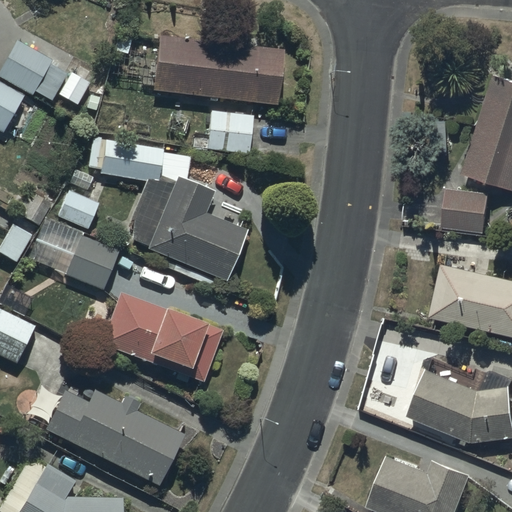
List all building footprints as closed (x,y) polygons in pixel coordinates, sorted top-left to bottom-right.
[(280,47),(158,32),(151,86),(274,100),(280,47)] [(51,57),(15,37),(0,62),(0,74),(31,92),(33,89),(49,98),(64,72),(48,62),(51,57)] [(91,63),(82,57),(73,71),(72,70),(58,91),(76,103),(91,80),(83,76),(91,63)] [(511,76),(494,70),(464,167),(511,181),(511,76)] [(22,92),(0,79),(0,128),(2,129),(22,92)] [(252,113),(209,108),(207,134),(191,132),(190,143),(204,144),(204,146),(247,151),(252,113)] [(161,146),(92,134),(86,164),(100,166),(100,171),(145,177),(129,216),(134,218),(127,235),(145,243),(145,245),(224,278),(245,225),(204,208),(213,187),(185,175),(189,154),(160,150),(161,146)] [(488,189),(446,185),(442,226),(484,230),(488,189)] [(51,199),(29,187),(17,209),(38,222),(51,199)] [(96,200),(67,188),(56,214),(86,226),(96,200)] [(82,230),(45,214),(26,254),(56,266),(52,276),(61,280),(65,271),(102,286),(118,248),(81,233),(82,230)] [(30,233),(11,221),(0,237),(0,250),(14,259),(30,233)] [(511,274),(443,259),(431,313),(511,331),(511,274)] [(46,306),(8,288),(1,303),(39,320),(46,306)] [(160,305),(118,288),(100,340),(141,356),(145,345),(188,362),(184,371),(201,377),(221,327),(201,319),(202,316),(162,300),(160,305)] [(33,323),(0,305),(0,352),(14,360),(33,323)] [(477,385),(426,363),(407,412),(471,438),(511,432),(511,403),(509,382),(477,385)] [(120,400),(93,387),(87,398),(63,386),(60,393),(38,382),(24,411),(39,419),(37,423),(157,482),(182,431),(134,407),(139,397),(124,390),(120,400)] [(429,467),(387,451),(367,503),(390,511),(454,511),(471,468),(434,455),(429,467)] [(74,476),(46,460),(24,461),(0,502),(0,509),(4,511),(120,511),(120,494),(65,492),(74,476)]
